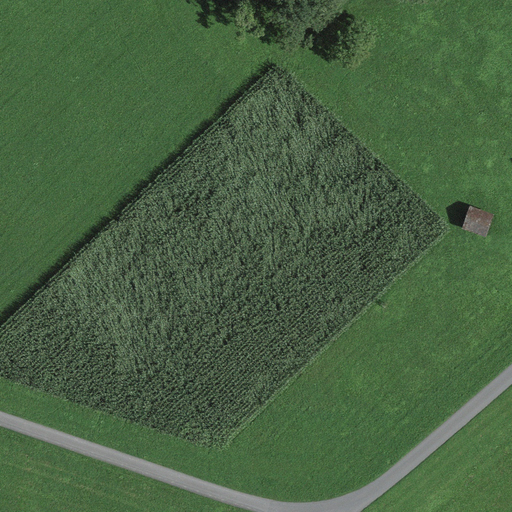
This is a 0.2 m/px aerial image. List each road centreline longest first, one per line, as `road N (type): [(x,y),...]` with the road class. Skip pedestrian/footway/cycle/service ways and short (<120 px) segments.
road 1 (unclassified): [(0,420),(269,511)]
road 2 (unclassified): [(344,511),(511,373)]
